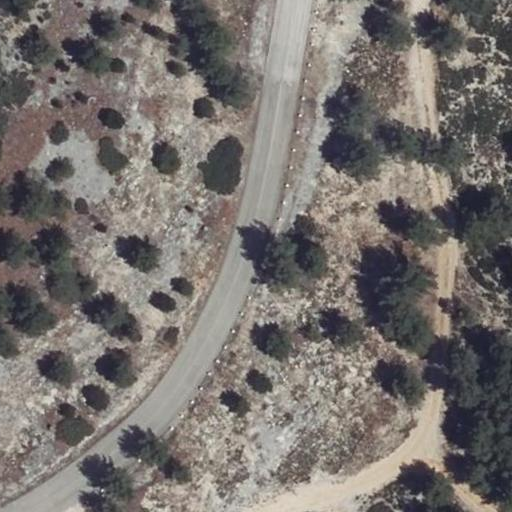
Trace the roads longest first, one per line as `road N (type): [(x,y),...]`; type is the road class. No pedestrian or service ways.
road 1 (unclassified): [(293,0),(255,215),(183,368),(34,511)]
road 2 (track): [(421,0),(413,22),(427,131),(454,241),(441,306),(438,450),(495,511)]
road 3 (track): [(330,497),(438,437)]
